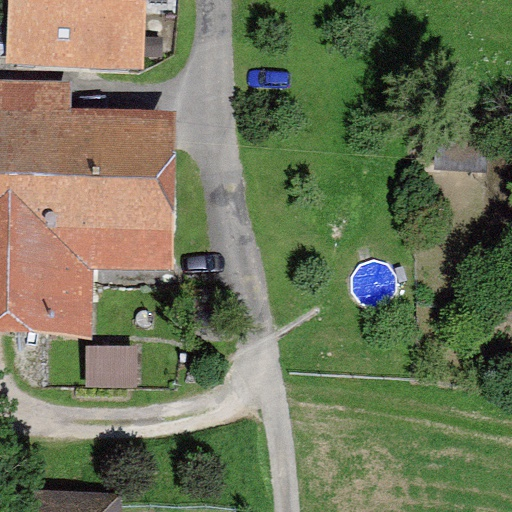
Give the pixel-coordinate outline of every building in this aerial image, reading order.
[(22,0),(21,46),(131,56),(136,0),(22,0)] [(0,324),(85,326),(87,241),(158,242),(160,148),(58,146),(59,92),(0,91),(0,324)] [(445,141),(443,171),(483,174),(485,144),(445,141)] [(144,384),(144,338),(92,337),(92,383),(144,384)] [(17,511),(114,511),(115,507),(19,499),(17,511)]
